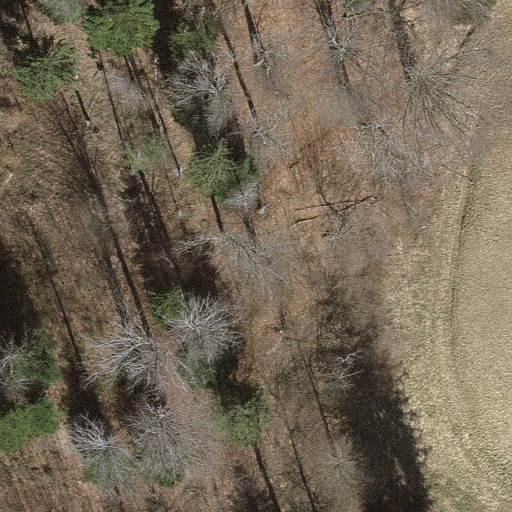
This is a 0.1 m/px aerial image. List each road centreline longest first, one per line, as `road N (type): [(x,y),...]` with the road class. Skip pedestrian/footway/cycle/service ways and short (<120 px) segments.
road 1 (track): [(511,506),(461,427),(440,353),(439,294),(474,95)]
road 2 (track): [(484,511),(357,444),(328,448),(266,511)]
